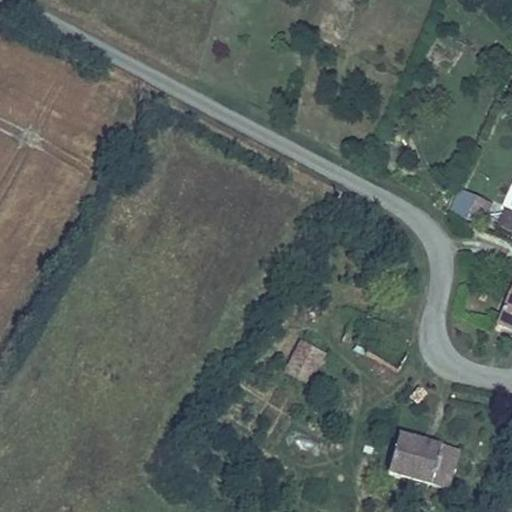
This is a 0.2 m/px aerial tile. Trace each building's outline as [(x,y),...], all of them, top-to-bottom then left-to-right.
[(469,216),(477,199),(464,193),(456,210),(469,216)] [(482,222),(490,205),(477,199),(469,216),(482,222)] [(511,235),(511,218),(504,215),(498,229),(511,235)] [(511,332),(511,301),(500,327),(511,332)] [(306,385),(322,356),(302,345),(286,374),(306,385)] [(448,489),(458,454),(398,437),(386,477),(428,488),(429,484),(448,489)] [(448,489),(429,484),(428,488),(446,494),(448,489)]
